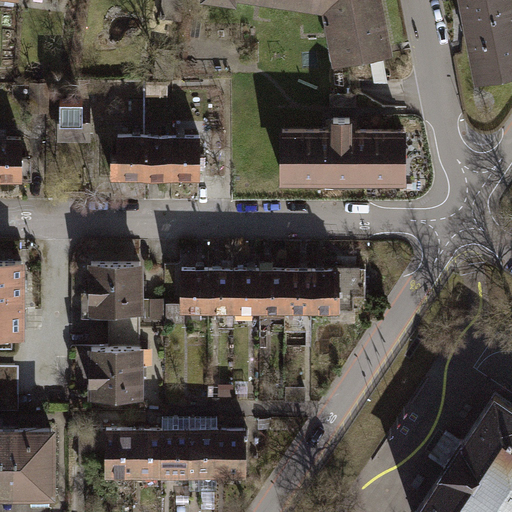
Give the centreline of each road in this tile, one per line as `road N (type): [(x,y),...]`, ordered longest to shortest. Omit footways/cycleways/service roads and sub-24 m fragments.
road 1 (residential): [(0,218),(461,217)]
road 2 (residential): [(265,511),(461,217)]
road 3 (residential): [(418,0),(461,217)]
